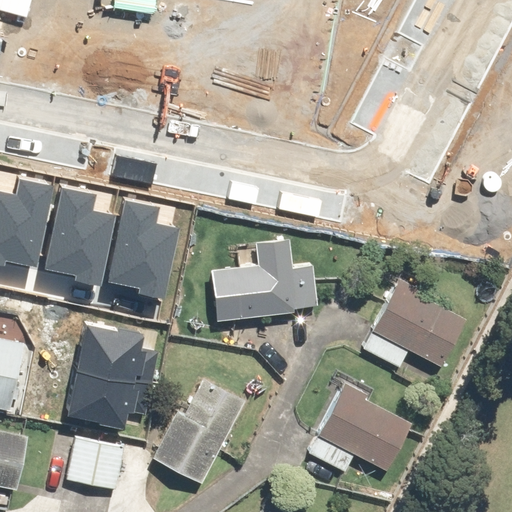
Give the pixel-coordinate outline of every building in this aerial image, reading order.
[(142,15),(161,17),(163,0),(27,0),(26,9),(140,26),(142,15)] [(341,0),(260,0),(236,47),(301,80),(341,0)] [(191,11),(167,6),(159,45),(184,50),(191,11)] [(338,23),(325,46),(342,55),(354,32),(338,23)] [(19,130),(114,146),(116,135),(143,140),(149,108),(124,104),(129,72),(106,68),(108,55),(59,47),(57,58),(32,54),(19,130)] [(511,121),(499,117),(496,126),(463,115),(468,101),(410,79),(392,126),(360,114),(349,142),(370,150),(352,198),(463,232),(456,256),(500,270),(511,231),(511,130),(511,128),(511,121)] [(142,164),(222,178),(227,149),(147,135),(142,164)] [(0,192),(0,266),(8,268),(9,260),(41,267),(58,188),(24,180),(21,197),(0,192)] [(75,280),(103,286),(119,216),(94,211),(98,194),(64,186),(46,265),(77,272),(75,280)] [(138,293),(166,299),(181,229),(156,223),(160,206),(126,199),(108,278),(139,285),(138,293)] [(250,242),(253,260),(205,266),(212,317),(318,304),(312,256),(288,259),(285,238),(250,242)] [(397,283),(375,320),(438,356),(459,319),(397,283)] [(0,402),(3,403),(14,341),(0,338),(0,402)] [(78,420),(130,428),(143,347),(91,339),(78,420)] [(240,401),(198,379),(159,451),(202,474),(240,401)] [(347,382),(318,430),(384,470),(413,421),(347,382)] [(0,429),(0,480),(13,483),(25,435),(0,429)] [(123,445),(75,438),(68,477),(116,485),(123,445)]
